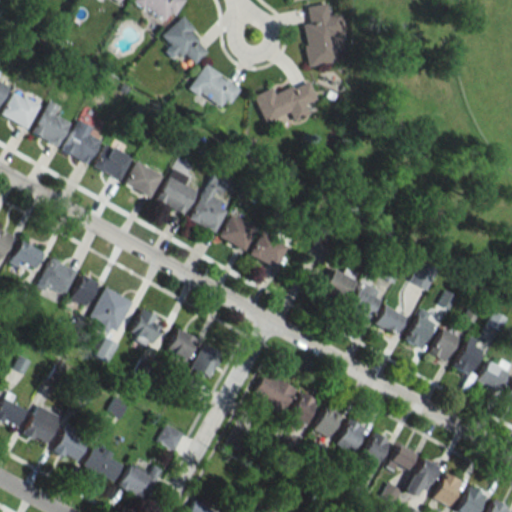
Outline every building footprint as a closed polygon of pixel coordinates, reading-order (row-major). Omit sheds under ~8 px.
[(179,0),(170,14),(166,11),(160,19),(140,5),(139,7),(128,0),(179,0)] [(302,6),(322,2),(324,14),(335,12),(339,35),(335,41),(330,42),(333,60),(303,65),(299,44),(302,44),(298,23),(305,22),(302,6)] [(159,35),(166,43),(161,49),(170,59),(178,51),(191,64),(207,49),(177,17),(159,35)] [(185,88),(221,110),(237,85),(201,63),(185,88)] [(250,95),(261,122),(285,112),(289,121),(306,114),(302,104),(314,99),(306,81),(271,95),(268,87),(250,95)] [(34,105),(22,127),(0,115),(0,105),(8,91),(34,105)] [(65,122),(53,144),(27,130),(39,108),(65,122)] [(95,140),(83,162),(58,148),(70,126),(95,140)] [(126,157),(115,179),(89,165),(101,143),(126,157)] [(157,174),(145,196),(119,182),(131,160),(157,174)] [(190,190),(178,212),(153,198),(165,176),(190,190)] [(221,210),(209,231),(184,218),(196,196),(221,210)] [(251,227),(239,249),(213,235),(225,213),(251,227)] [(0,251),(9,235),(0,230),(0,251)] [(282,245),(270,267),(244,253),(256,231),(282,245)] [(39,251),(18,240),(7,261),(28,273),(39,251)] [(34,284),(59,296),(72,270),(47,257),(34,284)] [(422,289),(430,275),(413,265),(405,280),(422,289)] [(341,300),(352,274),(341,270),(340,274),(328,268),(318,290),(341,300)] [(94,282),(78,274),(66,298),(82,306),(94,282)] [(364,319),(377,289),(356,280),(343,310),(364,319)] [(84,321),(111,334),(128,300),(101,286),(84,321)] [(391,334),(401,315),(380,305),(371,324),(391,334)] [(159,321),(138,308),(124,334),(144,346),(159,321)] [(401,341),(418,348),(432,315),(415,308),(401,341)] [(192,338),(174,328),(162,350),(180,360),(192,338)] [(441,361),(454,336),(438,328),(425,353),(441,361)] [(450,367),(466,375),(481,342),(464,335),(450,367)] [(106,362),(113,343),(100,337),(92,357),(106,362)] [(192,387),(219,358),(205,345),(177,373),(192,387)] [(492,366),(483,361),(473,379),(494,391),(508,366),(496,359),(492,366)] [(280,411),(291,388),(260,373),(249,396),(280,411)] [(511,377),(502,395),(511,400),(511,377)] [(296,391),(282,416),(298,424),(312,400),(296,391)] [(24,406),(3,392),(0,397),(0,421),(9,428),(24,406)] [(18,433),(42,445),(56,416),(33,404),(18,433)] [(320,404),(306,428),(322,437),(336,412),(320,404)] [(343,417),(330,442),(346,451),(359,426),(343,417)] [(180,433),(163,423),(153,440),(169,450),(180,433)] [(82,439),(59,428),(48,451),(71,462),(82,439)] [(368,431),(355,455),(371,464),(384,439),(368,431)] [(392,443),(380,465),(388,469),(391,463),(400,467),(408,452),(392,443)] [(109,481),(118,460),(87,447),(78,468),(109,481)] [(416,456),(398,488),(409,494),(414,486),(420,489),(433,465),(416,456)] [(149,465),(146,473),(125,464),(115,487),(143,500),(157,469),(149,465)] [(440,471),(426,496),(442,505),(456,480),(440,471)] [(464,485),(451,509),(456,511),(470,511),(480,493),(464,485)] [(489,498),(480,511),(502,511),(505,507),(489,498)] [(210,511),(189,500),(182,511),(210,511)]
